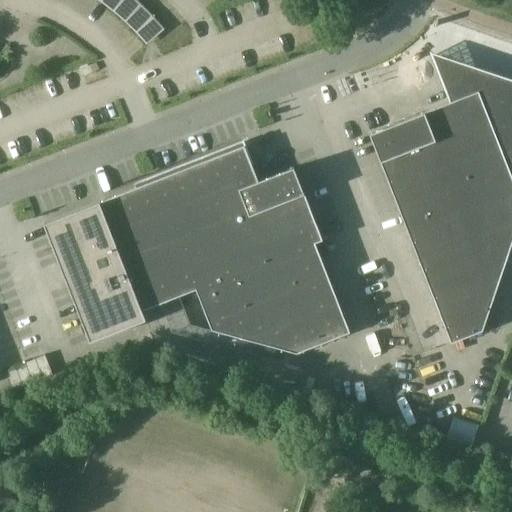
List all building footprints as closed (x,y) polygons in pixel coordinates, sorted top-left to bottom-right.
[(95,0),(102,4),(109,9),(116,15),(122,20),(128,26),(134,32),(140,39),(146,45),(165,29),(159,23),(153,16),(147,9),(140,3),(136,0),(95,0)] [(482,331),(511,243),(511,84),(432,57),(449,103),(369,134),(451,344),(482,331)] [(98,203),(145,321),(146,320),(142,311),(196,290),(211,331),(297,354),(350,333),(315,244),(322,241),(294,168),(258,181),(244,146),(98,203)] [(145,321),(98,203),(43,224),(90,342),(145,321)] [(25,363),(4,371),(12,391),(33,383),(53,375),(45,355),(25,363)]
